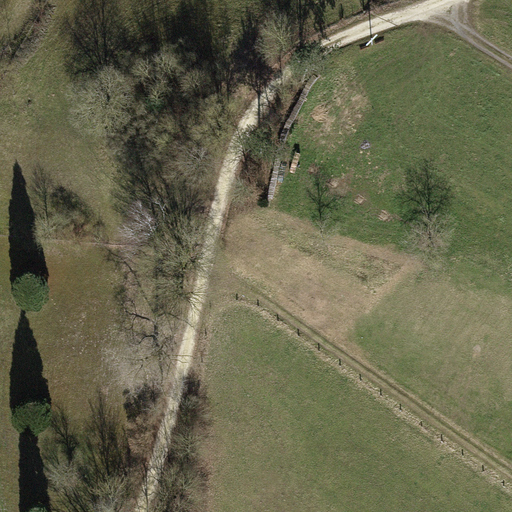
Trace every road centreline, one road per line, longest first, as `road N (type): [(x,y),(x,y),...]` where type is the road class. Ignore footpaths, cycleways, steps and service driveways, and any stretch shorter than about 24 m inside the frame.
road 1 (track): [(143,511),(243,131),(297,63),(445,0)]
road 2 (track): [(511,481),(208,264)]
